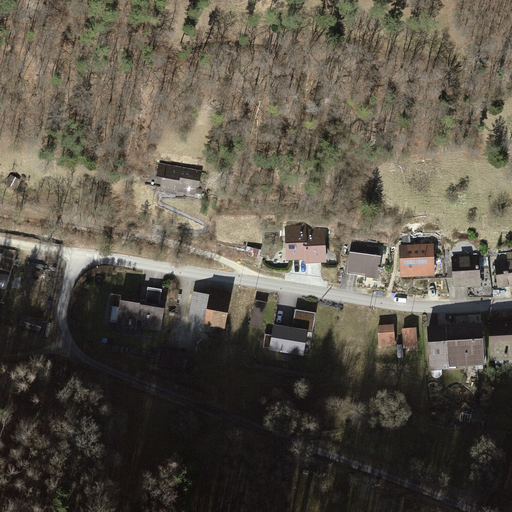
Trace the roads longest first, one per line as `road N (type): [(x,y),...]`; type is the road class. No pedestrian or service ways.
road 1 (unclassified): [(85,254),(62,306),(64,334),(86,359),(478,511)]
road 2 (residential): [(511,303),(393,304),(85,254)]
road 3 (track): [(270,284),(223,259),(144,235),(0,209)]
